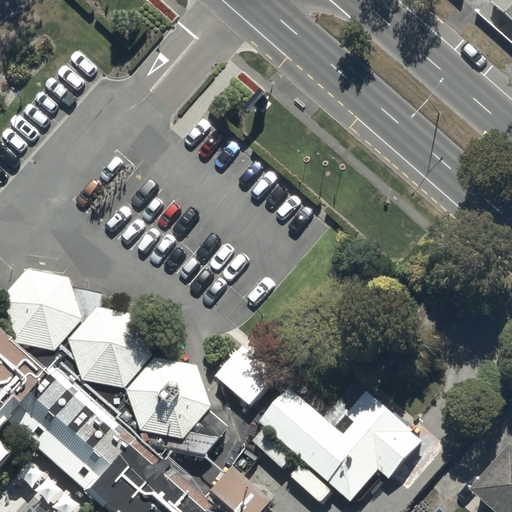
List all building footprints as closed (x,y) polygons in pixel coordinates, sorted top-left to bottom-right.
[(511,45),(511,0),(496,0),(480,16),(511,47),(511,45)] [(200,511),(212,500),(226,511),(263,511),(270,504),(230,469),(204,499),(147,449),(207,459),(212,411),(198,368),(152,360),(136,318),(96,310),(83,323),(70,284),(25,274),(2,299),(8,337),(0,330),(0,506),(26,477),(4,458),(15,445),(85,507),(80,511),(200,511)] [(327,418),(295,389),(293,388),(263,421),(353,501),(382,470),(406,492),(449,443),(420,417),(410,428),(359,382),(327,418)] [(511,511),(511,450),(477,491),(500,511),(511,511)] [(46,511),(33,500),(22,511),(46,511)]
